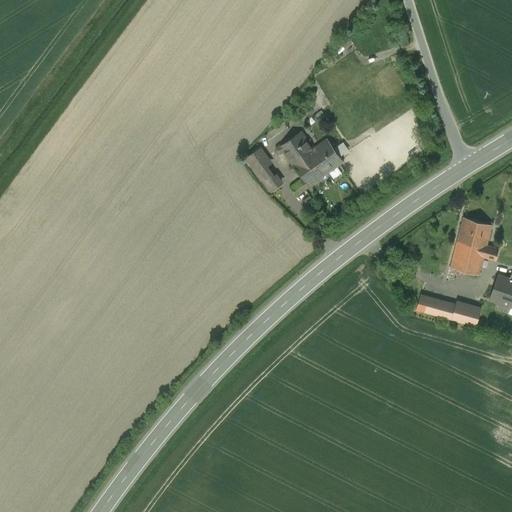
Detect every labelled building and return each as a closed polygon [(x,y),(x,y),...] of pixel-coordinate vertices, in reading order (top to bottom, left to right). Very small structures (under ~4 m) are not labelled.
[(312,150),(300,132),(280,147),(303,179),(290,188),(296,196),(329,173),(312,150)] [(343,162),(327,139),(312,150),(329,173),(342,163),(343,162)] [(275,177),(267,166),(270,165),(270,162),(261,150),(259,150),(247,158),(271,191),(281,184),(281,182),(277,177),(275,177)] [(491,225),(463,217),(455,248),(483,256),(495,259),(497,248),(486,245),(491,225)] [(483,256),(455,248),(450,267),(478,274),(483,256)] [(511,278),(510,278),(498,274),(490,298),(501,302),(499,307),(508,310),(510,305),(511,305),(511,278)] [(481,307),(456,300),(455,304),(420,294),(416,308),(476,325),(481,307)]
